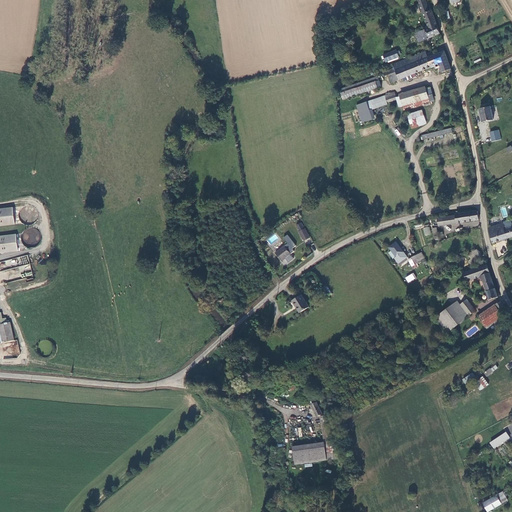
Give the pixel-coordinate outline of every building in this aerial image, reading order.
[(436,23),(432,9),(429,10),(425,0),(418,0),(420,5),(418,5),(420,11),(422,11),(427,24),(423,26),(423,28),(436,23)] [(440,33),(436,23),(423,28),(414,32),(418,41),(440,33)] [(398,56),(396,49),(383,53),(386,60),(398,56)] [(442,72),(451,68),(445,51),(439,53),(434,55),(428,57),(413,63),(395,69),(394,65),(390,69),(383,72),(384,74),(383,74),(383,76),(389,74),(392,82),(439,64),(442,72)] [(413,63),(428,57),(426,53),(426,51),(410,56),(413,63)] [(393,63),(394,65),(395,69),(413,63),(410,56),(399,61),(393,63)] [(382,85),(378,75),(341,88),(344,98),(382,85)] [(403,107),(421,101),(419,94),(419,91),(400,96),(403,107)] [(396,99),(395,92),(383,95),(367,100),(370,108),(387,103),(386,101),(396,99)] [(368,101),(360,104),(364,116),(371,114),(368,101)] [(423,107),(421,101),(403,107),(405,112),(423,107)] [(493,119),(490,106),(480,109),(483,121),(493,119)] [(426,126),(422,113),(408,117),(412,130),(426,126)] [(452,133),(450,128),(422,136),(423,140),(452,133)] [(489,132),(492,142),(501,139),(499,129),(489,132)] [(0,226),(14,225),(12,207),(0,208),(0,226)] [(445,215),(437,217),(439,227),(478,221),(478,212),(456,215),(456,214),(445,215)] [(488,230),(493,245),(507,240),(505,231),(511,228),(511,225),(511,224),(511,221),(503,224),(503,225),(488,230)] [(299,230),(305,227),(302,222),(296,225),(299,230)] [(39,231),(27,230),(27,243),(39,244),(39,231)] [(310,239),(306,231),(301,233),(306,241),(310,239)] [(0,252),(17,250),(14,233),(0,234),(0,252)] [(403,253),(396,244),(388,249),(391,252),(388,254),(392,260),(395,257),(396,258),(403,253)] [(282,262),(291,255),(285,247),(276,254),(282,262)] [(481,253),(477,251),(469,255),(472,261),(469,263),(471,266),(484,260),(481,253)] [(425,259),(422,253),(411,258),(413,261),(415,265),(416,265),(418,264),(418,262),(421,261),(425,259)] [(415,265),(413,261),(409,263),(413,270),(418,268),(416,265),(415,265)] [(493,284),(487,267),(464,274),(468,282),(482,278),(490,302),(499,299),(493,284)] [(312,309),(305,297),(295,303),(302,315),(312,309)] [(467,302),(461,306),(466,313),(469,317),(475,312),(467,302)] [(466,313),(461,306),(459,303),(443,313),(450,323),(466,313)] [(501,314),(506,311),(504,308),(501,303),(495,307),(500,315),(501,314)] [(500,315),(495,307),(478,318),(486,329),(503,318),(501,314),(500,315)] [(0,342),(14,340),(10,322),(7,323),(6,318),(3,318),(1,312),(0,312),(0,342)] [(496,372),(495,369),(494,367),(487,372),(490,376),(496,372)] [(483,368),(478,371),(467,378),(470,383),(486,373),(483,368)] [(493,386),(486,376),(482,379),(489,389),(493,386)] [(323,415),(317,402),(312,404),(317,417),(323,415)] [(330,420),(330,416),(320,418),(322,427),(324,442),(293,447),(296,465),(337,459),(334,439),(335,439),(331,419),(330,420)] [(509,440),(506,435),(490,445),(493,451),(509,440)] [(492,511),(502,506),(496,498),(483,506),(486,511),(492,511)]
